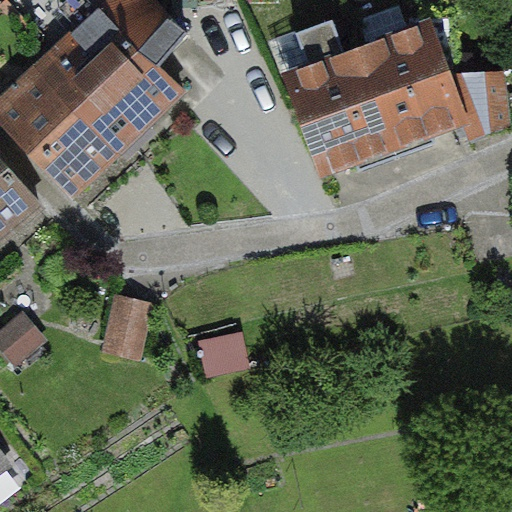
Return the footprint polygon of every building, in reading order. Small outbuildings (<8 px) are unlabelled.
[(133,145),(185,94),(159,67),(191,37),(154,0),(144,0),(105,10),(40,72),(72,106),(84,94),(133,145)] [(434,135),(466,123),(446,75),(456,75),(453,20),(413,20),(413,35),(361,54),(401,159),(438,145),(434,135)] [(361,174),(401,159),(361,54),(349,59),(335,23),(299,37),(312,71),(291,79),(327,173),(356,161),(361,174)] [(0,116),(77,197),(133,145),(84,94),(72,106),(40,72),(0,110),(0,116)] [(456,75),(446,75),(466,123),(473,142),(508,128),(503,74),(456,75)] [(0,243),(33,215),(0,177),(0,243)] [(164,299),(122,290),(109,349),(151,358),(164,299)] [(22,322),(0,340),(0,341),(20,365),(43,345),(22,322)] [(248,327),(207,338),(217,375),(258,364),(248,327)] [(0,472),(9,465),(0,452),(0,472)] [(511,511),(511,480),(497,485),(504,511),(511,511)]
